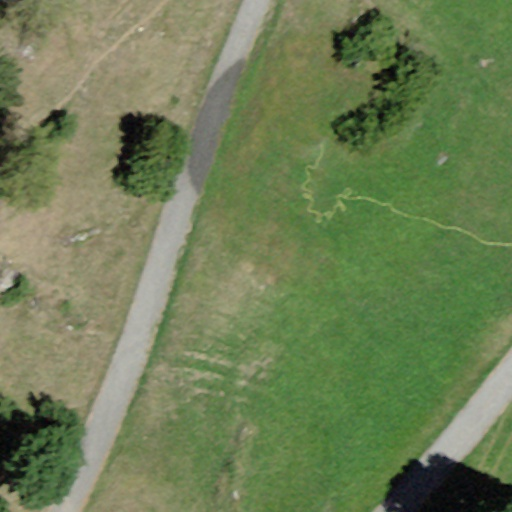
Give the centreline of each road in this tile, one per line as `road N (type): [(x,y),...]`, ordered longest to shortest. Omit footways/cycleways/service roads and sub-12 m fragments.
road 1 (residential): [(64,511),(258,0)]
road 2 (residential): [(511,373),(397,511)]
